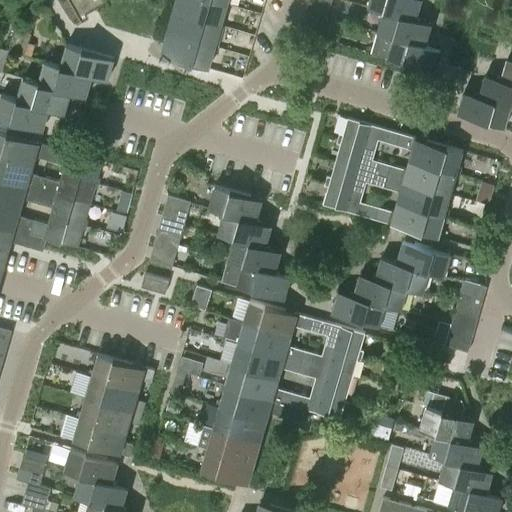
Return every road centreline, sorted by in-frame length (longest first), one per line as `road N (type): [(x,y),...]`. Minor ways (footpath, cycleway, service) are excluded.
road 1 (residential): [(0,462),(40,327),(134,256),(159,163),(254,89)]
road 2 (residential): [(511,143),(288,75),(254,89)]
